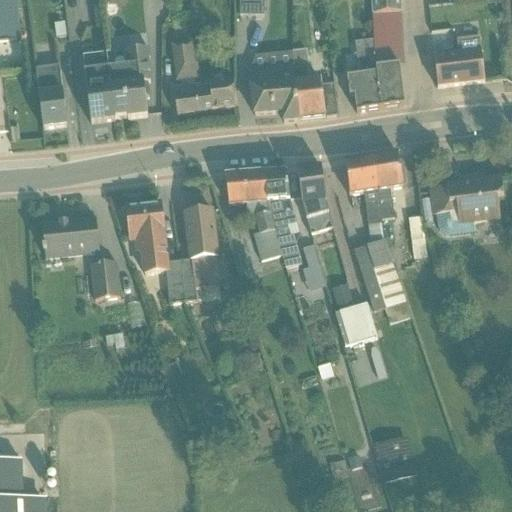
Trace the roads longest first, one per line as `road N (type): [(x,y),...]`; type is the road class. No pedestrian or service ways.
road 1 (tertiary): [(511,118),(174,154),(0,183)]
road 2 (unknown): [(428,127),(415,0)]
